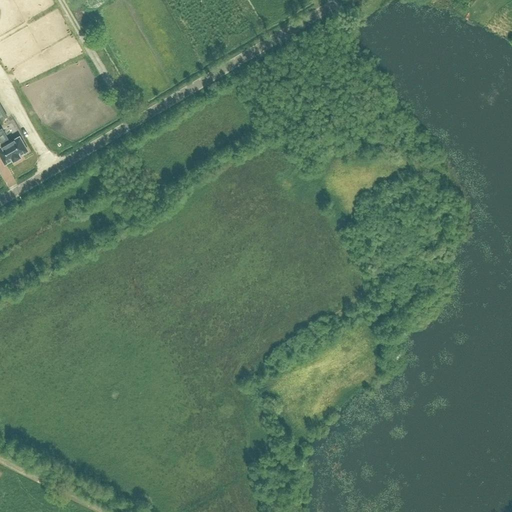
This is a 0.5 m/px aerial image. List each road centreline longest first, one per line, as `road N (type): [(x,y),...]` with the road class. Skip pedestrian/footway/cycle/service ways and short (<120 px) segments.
road 1 (unclassified): [(132,122),(341,0)]
road 2 (unclassified): [(0,200),(132,122)]
road 3 (unclassified): [(132,122),(61,0)]
